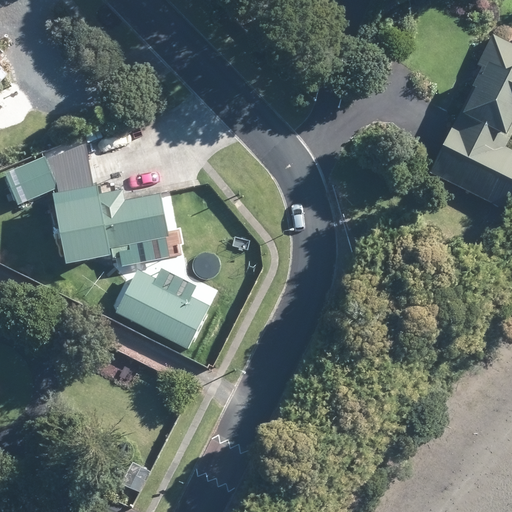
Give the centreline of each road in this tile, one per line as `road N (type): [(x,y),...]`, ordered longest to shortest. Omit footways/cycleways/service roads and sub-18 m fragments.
road 1 (residential): [(201,511),(312,288),(312,213)]
road 2 (unclassified): [(312,213),(275,146),(136,0)]
